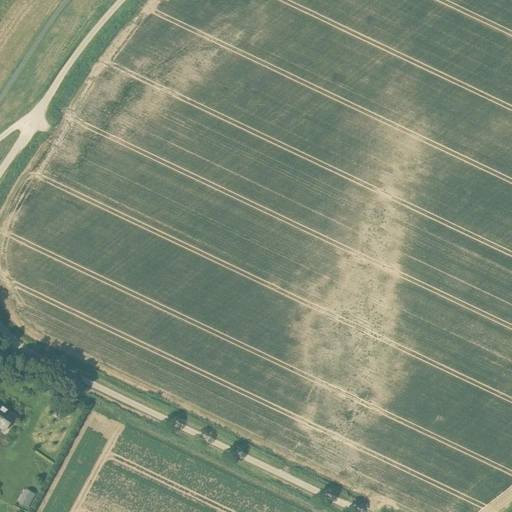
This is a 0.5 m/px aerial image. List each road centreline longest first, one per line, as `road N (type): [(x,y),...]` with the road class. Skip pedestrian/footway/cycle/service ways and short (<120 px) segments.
road 1 (unclassified): [(360,511),(94,385),(27,350),(0,325)]
road 2 (unclassified): [(0,172),(123,0)]
